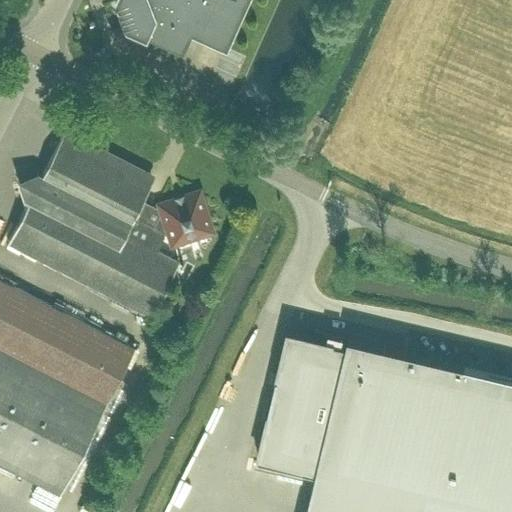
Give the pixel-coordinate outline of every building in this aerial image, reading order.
[(245,0),(116,0),(125,24),(124,26),(143,34),(143,33),(181,50),(189,32),(224,47),(245,0)] [(23,198),(27,200),(117,246),(133,215),(137,208),(152,179),(62,133),(41,173),(37,171),(17,178),(23,198)] [(133,215),(117,246),(97,287),(150,314),(178,260),(156,249),(165,232),(172,236),(174,241),(212,228),(199,190),(161,203),(163,209),(158,219),(137,208),(133,215)] [(7,241),(97,287),(117,246),(27,200),(7,241)] [(0,461),(59,492),(106,400),(134,346),(0,277),(0,461)] [(511,511),(511,373),(349,335),(347,342),(289,329),(278,375),(277,375),(269,410),(258,457),(316,471),(306,511),(511,511)]
